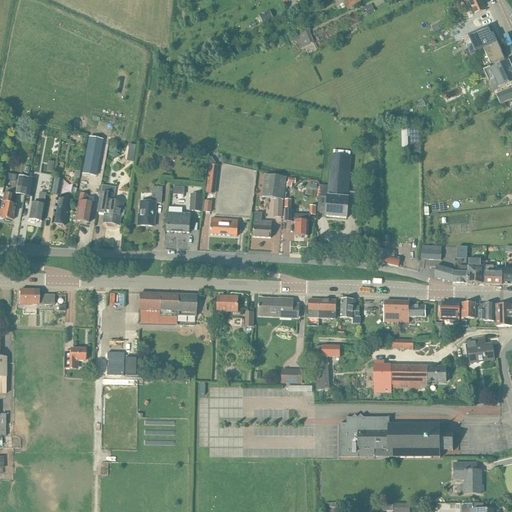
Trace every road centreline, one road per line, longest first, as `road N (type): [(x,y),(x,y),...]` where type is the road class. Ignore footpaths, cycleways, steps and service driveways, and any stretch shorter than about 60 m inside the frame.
road 1 (residential): [(447,294),(414,275),(373,267),(210,258)]
road 2 (tertiary): [(59,280),(300,287)]
road 3 (residential): [(210,258),(0,252)]
road 4 (tertiary): [(300,287),(447,294)]
